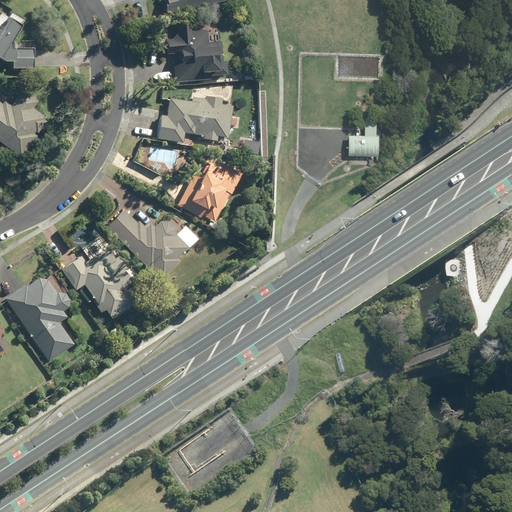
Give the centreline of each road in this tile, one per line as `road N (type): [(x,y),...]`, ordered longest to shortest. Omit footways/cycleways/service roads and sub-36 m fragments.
road 1 (primary): [(511,172),(0,510)]
road 2 (primary): [(0,471),(511,135)]
road 3 (residential): [(87,0),(106,18),(119,72),(103,153),(90,172),(73,178)]
road 4 (residential): [(73,178),(96,93),(87,0)]
